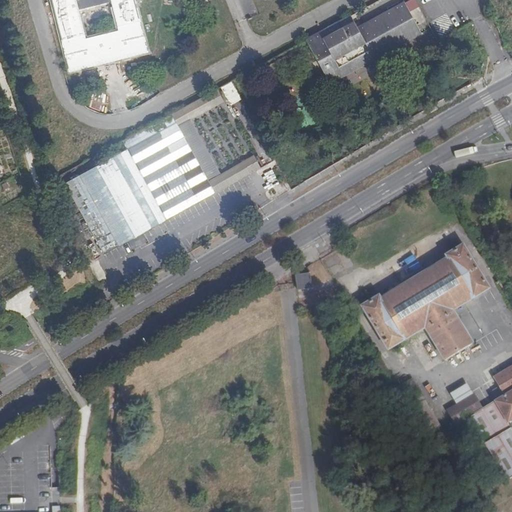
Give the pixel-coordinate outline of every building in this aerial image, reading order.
[(52,0),(70,71),(150,51),(136,0),(52,0)] [(388,6),(386,2),(378,6),(381,10),(388,6)] [(410,43),(394,13),(348,38),(340,26),(296,51),(318,94),(410,43)] [(244,79),(235,83),(241,95),(250,91),(244,79)] [(219,88),(229,105),(239,99),(229,82),(219,88)] [(218,95),(208,100),(211,106),(221,101),(218,95)] [(175,127),(127,153),(167,224),(214,198),(175,127)] [(167,224),(127,153),(66,187),(102,253),(115,245),(118,251),(129,245),(143,237),(167,224)] [(214,193),(259,169),(252,156),(206,180),(214,193)] [(271,169),(263,173),(269,185),(277,181),(271,169)] [(147,245),(143,237),(129,245),(133,253),(147,245)] [(115,245),(102,253),(105,258),(118,251),(115,245)] [(362,308),(388,349),(424,328),(445,360),(473,345),(454,311),(490,288),(463,246),(447,256),(449,258),(382,300),(380,297),(362,308)] [(294,276),(296,292),(311,290),(309,274),(294,276)] [(370,366),(392,401),(398,398),(391,385),(392,382),(378,360),(370,366)] [(468,420),(505,478),(507,480),(511,477),(511,429),(508,423),(511,421),(511,368),(496,378),(501,386),(492,393),(498,402),(485,411),(475,396),(471,399),(465,391),(453,398),(457,405),(447,413),(456,427),(468,420)] [(405,401),(431,443),(446,434),(422,394),(414,381),(398,390),(405,401)]
